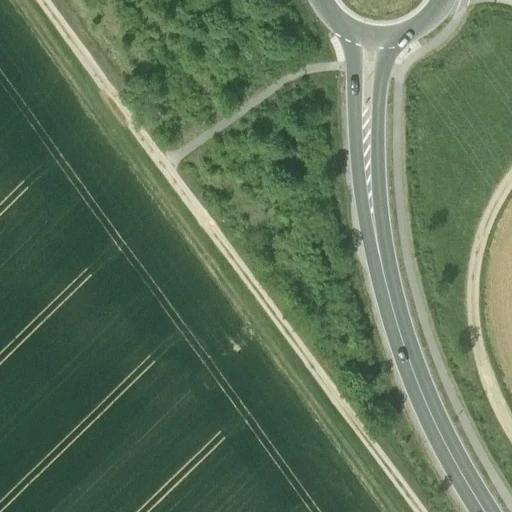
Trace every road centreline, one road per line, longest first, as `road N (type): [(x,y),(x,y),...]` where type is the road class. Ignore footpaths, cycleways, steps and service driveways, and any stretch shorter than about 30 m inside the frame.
road 1 (track): [(165,163),(418,511)]
road 2 (secondary): [(484,511),(418,380),(375,242)]
road 3 (secondary): [(346,26),(356,68),(359,169),(375,242)]
road 4 (secondary): [(375,242),(383,70),(392,36)]
road 5 (track): [(41,0),(165,163)]
road 6 (track): [(511,183),(484,235),(474,280),(478,330)]
